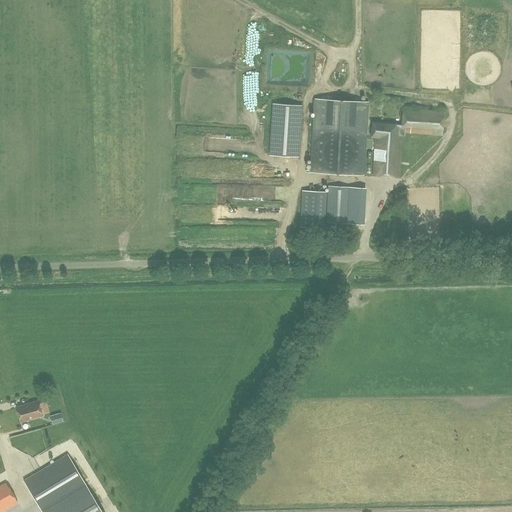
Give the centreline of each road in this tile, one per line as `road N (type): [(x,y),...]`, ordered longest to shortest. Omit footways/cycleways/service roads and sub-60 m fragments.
road 1 (unclassified): [(511,252),(0,269)]
road 2 (track): [(207,511),(354,256)]
